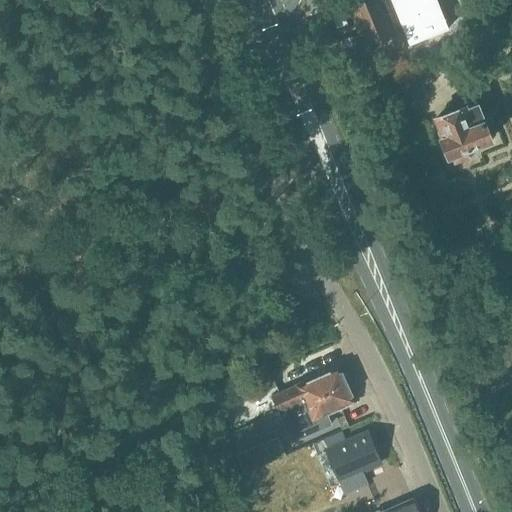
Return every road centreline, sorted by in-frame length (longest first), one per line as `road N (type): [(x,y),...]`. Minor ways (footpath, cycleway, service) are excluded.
road 1 (primary): [(475,511),(261,0)]
road 2 (track): [(334,295),(0,181)]
road 3 (residential): [(440,511),(409,433),(334,295)]
